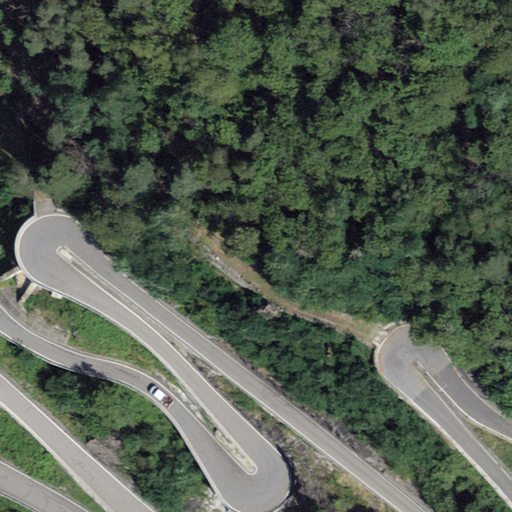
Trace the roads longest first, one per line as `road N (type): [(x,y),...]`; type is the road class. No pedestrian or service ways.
road 1 (tertiary): [(0,316),(37,345),(141,383),(166,401),(235,490),(247,498),(268,493),(271,469),(258,449),(159,349),(39,263),(42,237),(67,234),(409,511)]
road 2 (tertiary): [(511,495),(390,362),(404,340),(419,342),(468,402),(511,432)]
road 3 (tertiary): [(132,511),(0,389)]
